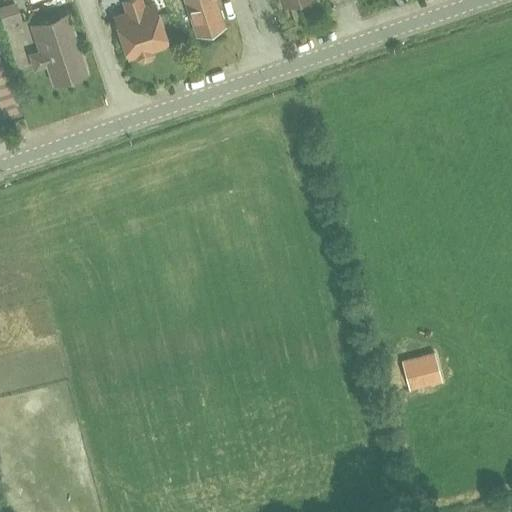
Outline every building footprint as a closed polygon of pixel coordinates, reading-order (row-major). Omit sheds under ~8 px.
[(130,56),(137,54),(138,57),(142,59),(150,57),(152,52),(151,49),(167,44),(153,3),(143,6),(140,0),(124,0),(128,12),(116,16),(130,56)] [(215,0),(186,0),(197,33),(224,24),(215,0)] [(18,17),(14,4),(0,8),(0,15),(2,22),(18,17)] [(55,81),(85,70),(67,15),(34,26),(41,47),(43,46),(55,81)] [(410,388),(442,380),(435,353),(402,361),(410,388)]
